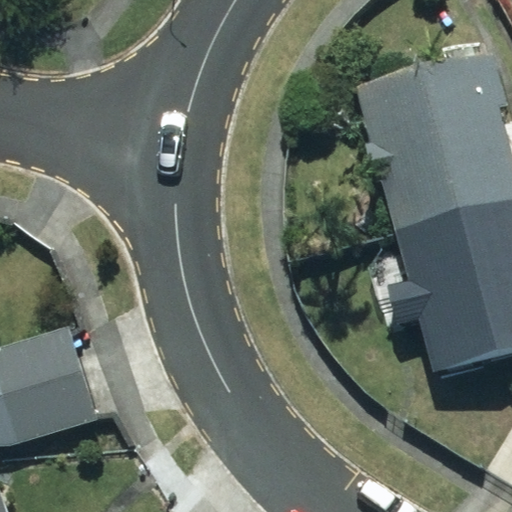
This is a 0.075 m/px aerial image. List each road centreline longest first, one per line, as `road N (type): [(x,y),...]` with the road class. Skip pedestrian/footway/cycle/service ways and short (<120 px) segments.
road 1 (residential): [(344,511),(317,495),(219,374),(199,330),(180,272),(176,141)]
road 2 (residential): [(0,104),(176,141)]
road 3 (residential): [(176,141),(236,0)]
